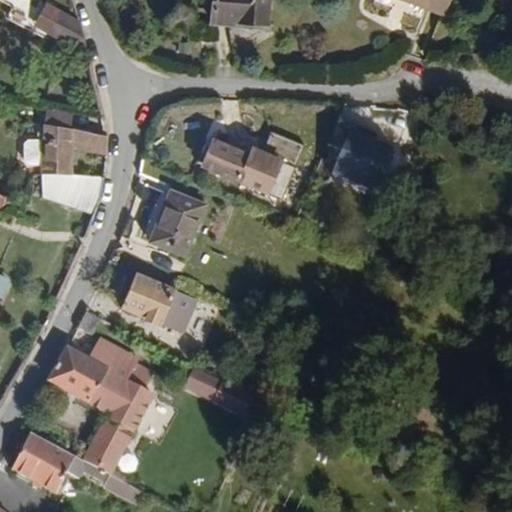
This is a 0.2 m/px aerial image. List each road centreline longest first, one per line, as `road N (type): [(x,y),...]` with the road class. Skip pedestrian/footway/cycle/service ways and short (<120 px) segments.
road 1 (unclassified): [(121,89),(347,82),(422,64),(511,85)]
road 2 (residential): [(121,89),(128,180),(97,264),(0,443)]
